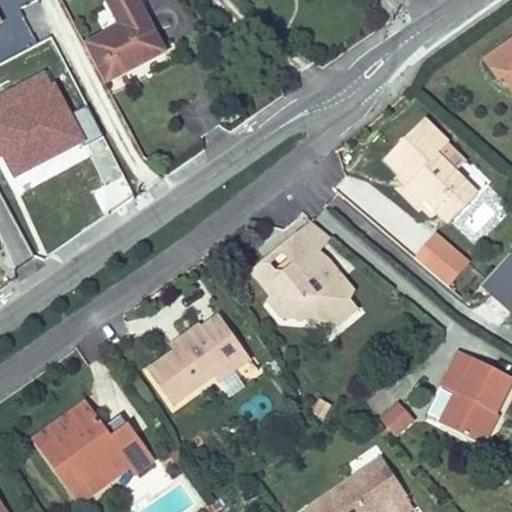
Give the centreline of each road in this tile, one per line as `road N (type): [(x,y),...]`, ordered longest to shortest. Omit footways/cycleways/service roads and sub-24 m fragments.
road 1 (residential): [(0,381),(309,171),(376,75)]
road 2 (residential): [(0,322),(301,114),(376,75)]
road 3 (residential): [(376,75),(475,0)]
